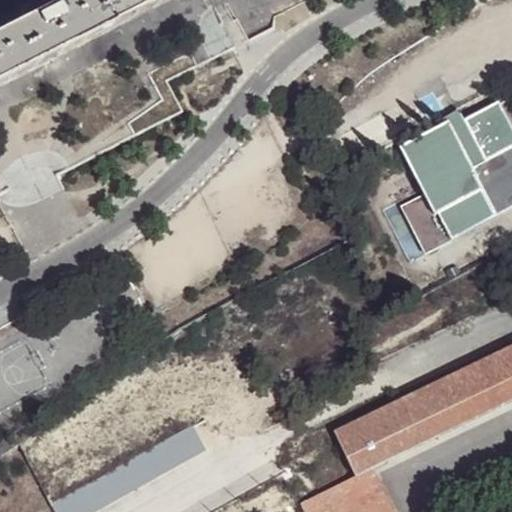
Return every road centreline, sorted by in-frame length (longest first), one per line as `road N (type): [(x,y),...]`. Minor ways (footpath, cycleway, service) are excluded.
road 1 (residential): [(371,0),(264,71),(185,172),(84,251),(0,299)]
road 2 (unknown): [(165,511),(511,317)]
